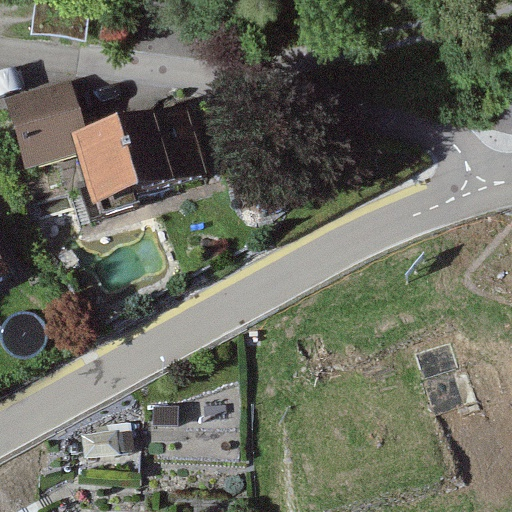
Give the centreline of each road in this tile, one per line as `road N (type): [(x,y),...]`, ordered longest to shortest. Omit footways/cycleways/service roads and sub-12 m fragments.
road 1 (residential): [(0,435),(351,241),(474,186)]
road 2 (residential): [(0,52),(200,76),(425,131),(461,153),(474,186)]
road 3 (track): [(229,84),(511,0)]
